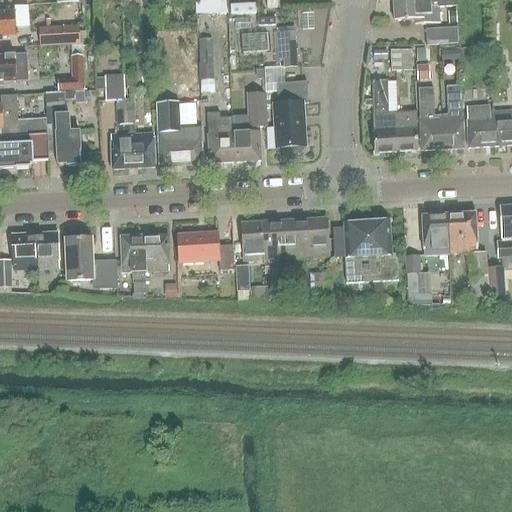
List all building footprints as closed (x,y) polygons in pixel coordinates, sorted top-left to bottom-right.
[(228,0),(197,0),(197,13),(229,13),(228,0)] [(276,0),(266,0),(267,9),(277,9),(276,0)] [(455,0),(392,0),(393,23),(415,22),(415,27),(438,25),(438,9),(456,8),(455,0)] [(256,13),(255,4),(230,5),(230,14),(256,13)] [(16,37),(14,13),(0,13),(0,41),(2,41),(2,38),(16,37)] [(456,25),(456,13),(448,13),(449,25),(456,25)] [(258,26),(275,26),(275,18),(258,19),(258,26)] [(39,28),(39,32),(40,48),(82,46),(82,32),(78,32),(78,26),(39,28)] [(457,46),(456,30),(425,31),(426,47),(457,46)] [(284,69),(297,68),(294,31),(273,33),(275,60),(283,60),(284,69)] [(199,82),(213,82),(211,41),(198,42),(199,65),(198,65),(199,82)] [(396,82),(395,72),(412,72),(411,51),(390,52),(390,63),(388,63),(389,73),(392,73),(393,82),(396,82)] [(387,61),(386,52),(373,52),(373,62),(387,61)] [(501,65),(501,53),(489,54),(489,65),(501,65)] [(27,56),(22,56),(14,57),(0,57),(0,87),(4,87),(3,83),(29,82),(27,56)] [(84,56),(70,57),(71,80),(57,81),(57,93),(85,92),(84,56)] [(388,115),(386,82),(393,82),(392,73),(389,73),(388,63),(382,64),(384,82),(372,83),(374,156),(395,155),(393,115),(388,115)] [(425,67),(416,67),(417,82),(425,82),(425,67)] [(264,81),(264,71),(255,72),(256,81),(264,81)] [(133,101),(125,102),(124,77),(104,78),(104,79),(105,92),(105,103),(116,103),(117,137),(111,137),(112,142),(110,142),(112,171),(133,170),(132,136),(134,136),(133,126),(135,126),(133,101)] [(104,79),(94,80),(95,92),(105,92),(104,79)] [(278,106),(273,106),(275,150),(290,149),(299,156),(309,144),(305,140),(303,106),(308,105),(307,83),(276,85),(278,106)] [(439,117),(442,152),(464,151),(463,121),(462,121),(461,87),(446,88),(447,116),(439,117)] [(442,152),(439,117),(434,117),(433,89),(419,90),(420,118),(419,118),(420,125),(418,125),(420,153),(442,152)] [(79,132),(70,133),(69,116),(65,116),(64,101),(74,100),(74,96),(75,96),(75,93),(45,95),(46,124),(46,135),(46,136),(55,136),(56,167),(65,167),(65,168),(81,167),(79,132)] [(84,93),(75,93),(75,96),(76,104),(84,103),(84,93)] [(249,118),(231,119),(232,147),(230,147),(231,164),(261,162),(259,128),(265,128),(264,96),(247,97),(249,118)] [(1,106),(0,106),(0,130),(1,130),(1,138),(18,137),(16,98),(0,98),(1,106)] [(177,105),(157,106),(157,131),(159,170),(203,167),(201,129),(179,131),(177,105)] [(489,126),(488,114),(488,107),(467,108),(467,116),(467,118),(467,121),(466,121),(468,150),(495,148),(494,126),(489,126)] [(494,126),(495,148),(511,147),(511,112),(488,114),(489,126),(494,126)] [(393,115),(395,155),(418,153),(415,114),(393,115)] [(219,115),(216,115),(206,115),(207,126),(213,126),(214,130),(207,131),(207,136),(209,165),(231,164),(230,147),(232,147),(231,119),(220,119),(219,115)] [(36,135),(46,135),(46,124),(36,124),(36,135)] [(48,161),(46,136),(46,135),(36,135),(36,137),(29,137),(29,145),(0,146),(0,171),(16,171),(16,170),(30,169),(30,167),(33,167),(32,162),(48,161)] [(152,135),(134,136),(132,136),(133,170),(154,169),(153,139),(152,139),(152,135)] [(511,207),(500,208),(502,244),(497,244),(498,259),(511,258),(511,207)] [(449,239),(450,256),(467,255),(468,279),(469,279),(470,299),(488,298),(486,269),(486,254),(476,254),(476,249),(475,214),(444,216),(446,239),(449,239)] [(446,239),(444,216),(421,217),(423,251),(424,251),(424,257),(450,256),(449,239),(446,239)] [(307,221),(310,260),(329,259),(326,220),(307,221)] [(285,222),(287,261),(310,260),(307,221),(285,222)] [(262,224),(265,262),(287,261),(285,222),(262,224)] [(396,256),(391,256),(389,222),(343,225),(345,260),(344,260),(346,285),(398,282),(396,256)] [(265,262),(262,224),(241,225),(243,263),(265,262)] [(35,236),(37,271),(60,270),(58,234),(35,236)] [(179,265),(218,263),(219,273),(234,272),(232,247),(218,248),(217,234),(177,236),(179,265)] [(13,272),(37,271),(35,236),(11,237),(13,272)] [(145,238),(146,274),(169,273),(168,237),(145,238)] [(123,275),(131,274),(132,284),(133,284),(134,295),(145,294),(144,274),(146,274),(145,238),(121,239),(122,268),(123,268),(123,275)] [(66,283),(92,282),(92,291),(117,290),(115,262),(92,263),(91,240),(64,241),(66,283)] [(418,275),(420,275),(419,257),(404,258),(405,276),(407,276),(418,275)] [(9,262),(0,262),(0,288),(10,288),(9,262)] [(287,265),(277,265),(277,280),(287,280),(287,265)] [(235,268),(237,293),(249,292),(248,267),(235,268)] [(488,298),(504,298),(503,268),(486,269),(488,298)] [(329,293),(328,274),(314,275),(315,293),(329,293)] [(407,276),(407,307),(419,307),(419,294),(418,275),(407,276)] [(164,286),(165,300),(176,300),(176,286),(164,286)] [(504,300),(491,301),(491,312),(505,312),(504,300)]
